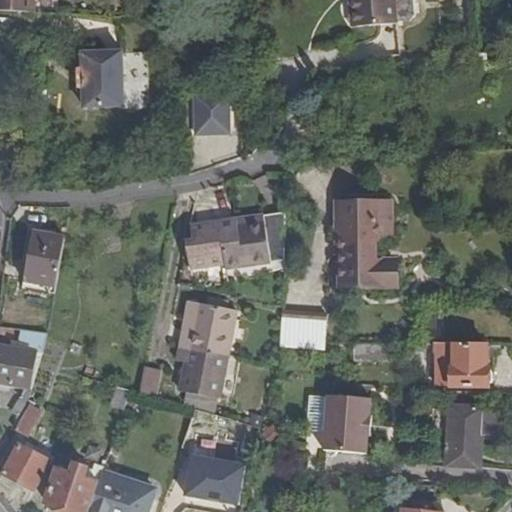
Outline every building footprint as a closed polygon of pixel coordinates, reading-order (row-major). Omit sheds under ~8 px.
[(35,0),(0,0),(0,10),(35,12),(35,0)] [(355,0),(358,27),(398,23),(398,21),(395,0),(355,0)] [(395,0),(398,21),(410,20),(415,15),(413,0),(395,0)] [(123,51),(83,52),(84,107),(124,106),(123,51)] [(229,93),(196,94),(197,134),(231,133),(229,93)] [(391,203),(338,204),(338,240),(343,240),(343,248),(341,248),(341,287),(397,286),(397,261),(379,262),(379,239),(379,221),(391,221),(391,203)] [(236,220),(192,226),(194,241),(187,242),(191,269),(226,264),(227,269),(284,261),(286,213),(263,216),(264,223),(237,227),(236,220)] [(263,216),(236,220),(237,227),(264,223),(263,216)] [(391,221),(379,221),(379,239),(391,239),(391,221)] [(65,238),(33,232),(24,281),(56,287),(65,238)] [(56,287),(24,281),(23,288),(55,294),(56,287)] [(208,306),(198,304),(192,333),(184,332),(179,361),(187,363),(181,392),(188,393),(185,407),(216,413),(219,399),(220,400),(237,311),(227,309),(229,302),(209,298),(208,306)] [(198,304),(190,302),(184,332),(192,333),(198,304)] [(328,316),(282,312),(280,348),(324,351),(325,343),(328,316)] [(48,334),(23,330),(20,344),(29,345),(28,351),(2,347),(0,356),(0,383),(25,388),(21,401),(14,414),(23,419),(24,416),(30,406),(28,404),(48,334)] [(389,344),(354,344),(354,361),(389,361),(389,344)] [(490,345),(436,345),(436,353),(443,353),(443,360),(437,360),(437,386),(452,387),(490,388),(490,384),(492,384),(493,382),(493,373),(492,371),(490,371),(490,345)] [(163,371),(145,367),(140,394),(157,398),(163,371)] [(131,391),(119,388),(113,405),(125,409),(131,391)] [(329,398),(311,396),(308,430),(326,432),(329,398)] [(372,399),(329,396),(329,398),(326,432),(324,451),(367,454),(369,435),(371,436),(373,418),(370,418),(372,399)] [(42,412),(30,406),(24,416),(36,422),(42,412)] [(502,409),(451,406),(447,466),(480,469),(483,436),(500,437),(502,409)] [(218,416),(196,410),(183,448),(210,453),(216,427),(218,416)] [(36,422),(24,416),(23,419),(17,431),(28,437),(36,422)] [(236,421),(218,416),(216,427),(233,432),(236,421)] [(50,461),(20,445),(4,475),(35,491),(50,461)] [(72,474),(58,469),(47,503),(72,511),(90,511),(100,483),(86,478),(89,469),(75,464),(72,474)] [(94,470),(89,469),(86,478),(100,483),(104,473),(105,467),(96,464),(94,470)] [(147,511),(155,490),(104,473),(100,483),(90,511),(147,511)] [(413,511),(405,511),(404,511),(431,511),(432,504),(414,502),(413,511)]
